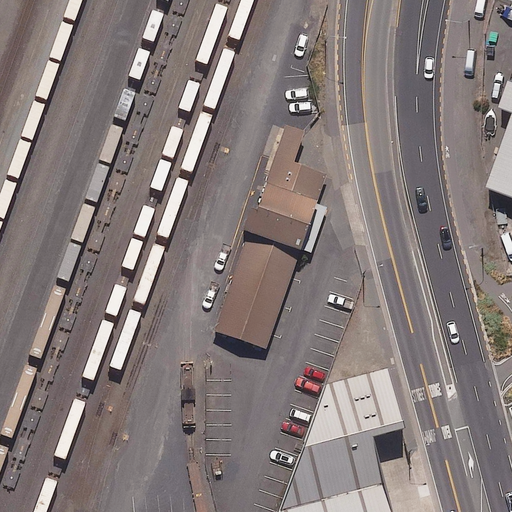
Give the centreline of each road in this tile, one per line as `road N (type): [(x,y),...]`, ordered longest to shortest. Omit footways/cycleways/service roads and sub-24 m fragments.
road 1 (secondary): [(418,351),(374,180),(364,46)]
road 2 (secondary): [(419,47),(428,193),(464,339)]
